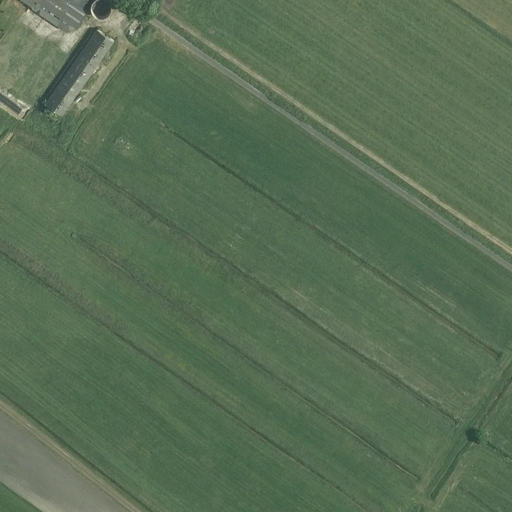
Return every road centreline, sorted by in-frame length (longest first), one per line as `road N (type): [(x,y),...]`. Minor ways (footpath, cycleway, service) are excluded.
road 1 (unclassified): [(511,269),(122,0)]
road 2 (track): [(0,402),(139,511)]
